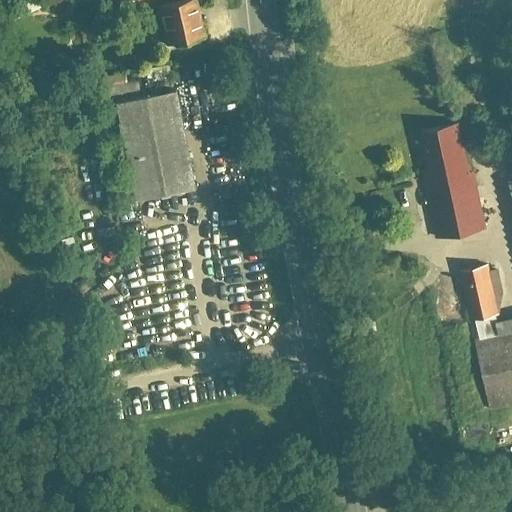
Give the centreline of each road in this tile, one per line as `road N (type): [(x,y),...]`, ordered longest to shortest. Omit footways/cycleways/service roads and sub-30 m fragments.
road 1 (primary): [(349,511),(273,94),(264,0)]
road 2 (track): [(343,344),(0,410)]
